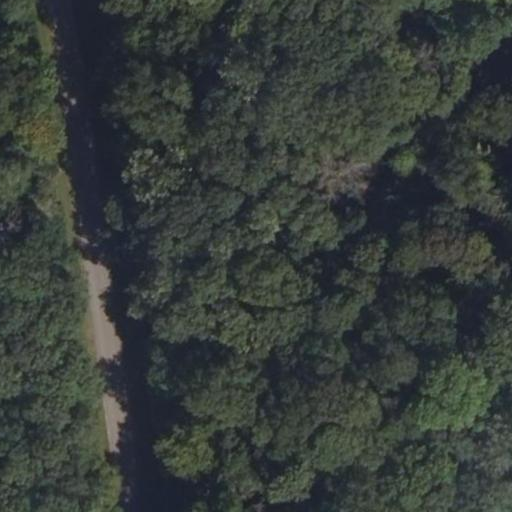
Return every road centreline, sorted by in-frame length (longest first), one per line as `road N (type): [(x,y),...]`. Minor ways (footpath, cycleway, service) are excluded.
road 1 (track): [(159,511),(333,199),(472,0)]
road 2 (unclassified): [(133,511),(73,0)]
